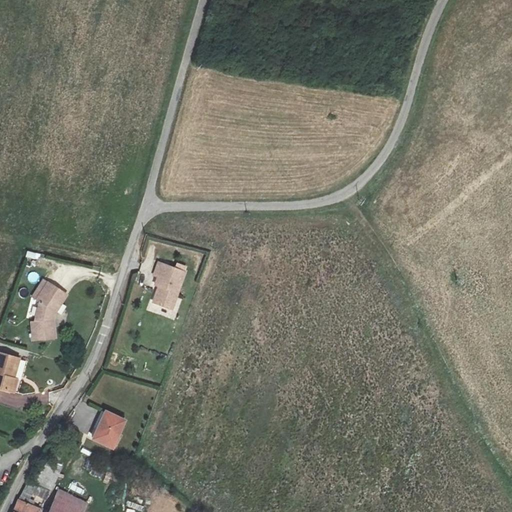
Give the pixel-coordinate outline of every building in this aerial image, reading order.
[(27,251),(26,258),(39,261),(41,254),(27,251)] [(185,271),(159,262),(154,275),(159,277),(156,285),(162,287),(160,291),(158,290),(154,302),(173,308),(185,271)] [(55,311),(66,294),(46,282),(36,299),(38,301),(34,322),(31,322),(33,341),(55,337),(53,320),(55,311)] [(19,358),(0,352),(0,390),(14,394),(18,381),(13,380),(19,358)] [(106,413),(94,441),(114,450),(126,421),(106,413)] [(32,496),(44,502),(61,466),(43,457),(24,493),(20,501),(28,504),(32,496)] [(60,492),(51,511),(84,511),(88,503),(60,492)] [(15,511),(40,511),(43,510),(28,504),(20,501),(15,511)]
